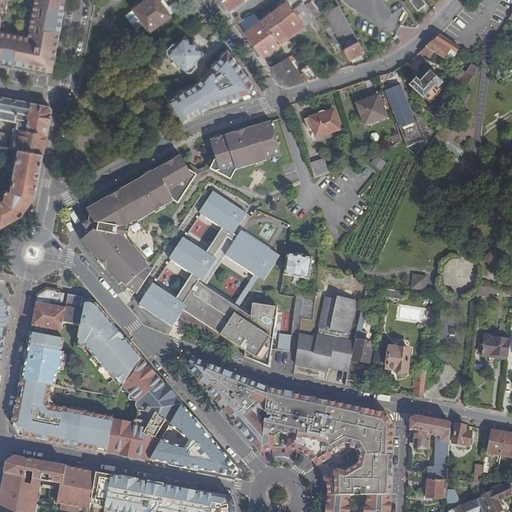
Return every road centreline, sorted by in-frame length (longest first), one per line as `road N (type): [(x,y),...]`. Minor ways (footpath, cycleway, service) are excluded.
road 1 (residential): [(400,406),(271,376),(139,329)]
road 2 (residential): [(252,491),(0,441)]
road 3 (residential): [(282,99),(197,125),(63,198)]
road 4 (residential): [(458,0),(393,62),(282,99)]
road 5 (residential): [(139,329),(263,474)]
road 6 (residential): [(0,436),(31,274)]
road 7 (residential): [(282,99),(207,0)]
